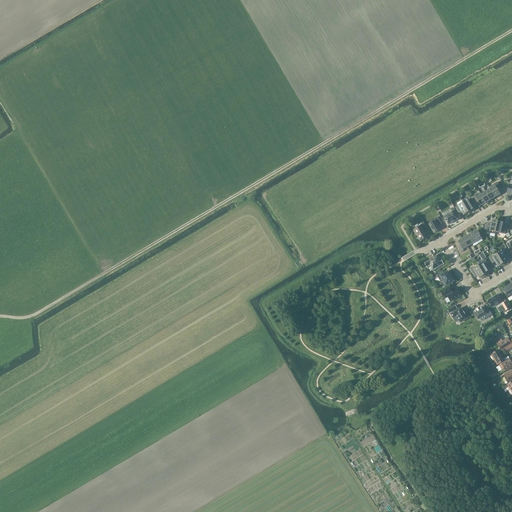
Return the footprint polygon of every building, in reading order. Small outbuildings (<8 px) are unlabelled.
[(497,183),(489,188),(490,190),(495,197),(500,194),(497,190),(500,189),(497,183)] [(495,197),(490,190),(486,192),(490,200),(495,197)] [(490,200),(486,192),(481,195),(486,203),(490,200)] [(481,206),(486,203),(481,195),(480,193),(472,198),(476,203),(479,202),(481,206)] [(471,199),(463,203),(468,212),(473,209),(470,204),(473,203),(471,199)] [(468,212),(463,203),(456,208),(458,212),(461,210),(464,215),(468,212)] [(454,221),(457,219),(458,219),(457,219),(454,214),(456,213),(453,208),(451,209),(452,212),(444,217),(448,225),(452,223),(454,222),(454,221)] [(440,230),(438,226),(438,225),(441,223),(437,217),(434,219),(435,221),(429,225),(434,233),(440,230)] [(498,222),(493,221),(491,227),(485,225),(484,231),(486,233),(490,234),(490,233),(495,234),(496,232),(498,222)] [(504,223),(498,222),(496,232),(505,234),(506,227),(503,226),(504,223)] [(424,232),(427,230),(423,223),(420,225),(421,226),(414,230),(414,231),(413,231),(416,236),(417,235),(420,241),(428,237),(424,232)] [(482,238),(477,231),(472,233),(477,241),(482,238)] [(477,241),(472,233),(468,236),(472,244),(477,241)] [(472,244),(468,236),(463,239),(467,247),(472,244)] [(467,247),(463,239),(458,242),(463,249),(467,247)] [(503,252),(498,255),(503,264),(508,261),(505,256),(508,254),(504,248),(501,250),(503,252)] [(444,264),(441,259),(439,257),(439,258),(437,255),(433,257),(432,255),(429,257),(430,259),(424,263),(427,267),(430,265),(433,271),(444,264)] [(503,264),(498,255),(493,258),(492,256),(489,258),(492,263),(495,262),(498,267),(503,264)] [(482,260),(478,263),(480,266),(479,267),(484,275),(489,272),(486,267),(489,266),(485,260),(482,261),(482,260)] [(484,275),(479,267),(474,269),(473,267),(470,269),(475,277),(478,275),(479,278),(484,275)] [(454,281),(452,277),(450,278),(447,272),(444,274),(442,272),(436,275),(438,278),(441,277),(443,280),(442,281),(445,286),(454,281)] [(509,287),(503,290),(509,301),(511,299),(511,283),(511,284),(508,286),(509,287)] [(461,296),(459,292),(460,292),(458,289),(457,289),(456,287),(449,291),(448,290),(442,293),(446,298),(448,297),(451,302),(461,296)] [(498,295),(497,294),(497,295),(493,297),(492,298),(488,300),(492,307),(502,301),(498,295)] [(477,311),(474,313),(478,320),(485,315),(487,318),(492,315),(488,309),(485,311),(483,307),(480,309),(479,308),(476,310),(477,311)] [(467,318),(465,315),(463,312),(461,309),(461,308),(451,314),(453,318),(456,316),(460,323),(467,319),(467,318)] [(500,336),(494,339),(502,352),(508,348),(509,349),(511,347),(511,344),(508,339),(503,342),(500,336)] [(499,351),(490,356),(493,361),(495,360),(498,365),(505,361),(499,351)] [(502,364),(500,365),(503,370),(505,369),(506,371),(511,367),(511,362),(510,359),(502,364)] [(507,384),(502,387),(504,389),(509,387),(511,390),(509,391),(511,396),(511,382),(508,385),(507,384)] [(379,445),(368,446),(369,452),(372,452),(372,456),(380,456),(379,445)] [(357,469),(363,467),(365,470),(371,468),(367,459),(355,464),(357,469)] [(369,484),(379,478),(373,468),(363,473),(369,484)] [(387,487),(374,493),(378,500),(382,498),(386,506),(388,505),(389,507),(396,504),(387,487)]
